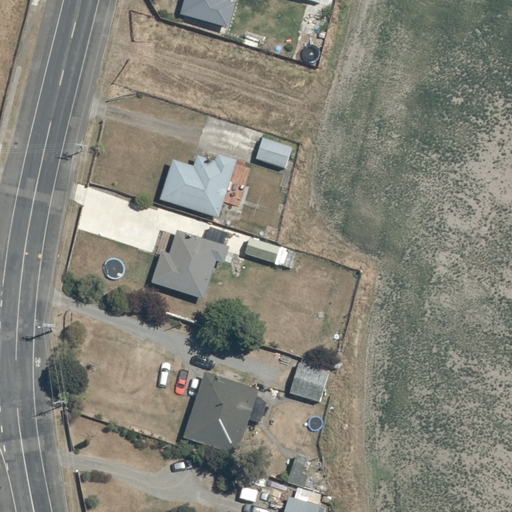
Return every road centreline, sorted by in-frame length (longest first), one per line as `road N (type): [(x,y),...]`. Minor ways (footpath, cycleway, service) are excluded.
road 1 (unclassified): [(14,360),(38,173),(81,0)]
road 2 (unclassified): [(34,511),(14,360)]
